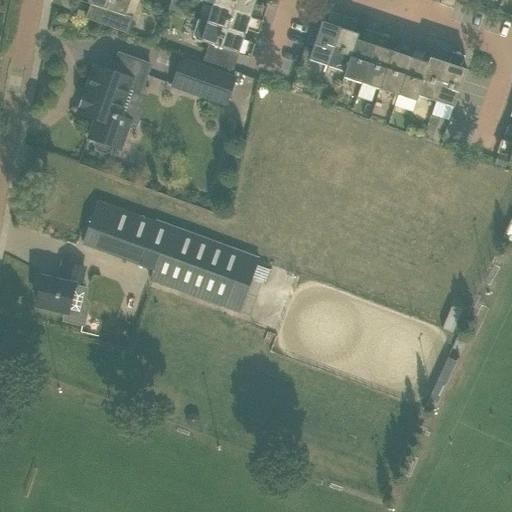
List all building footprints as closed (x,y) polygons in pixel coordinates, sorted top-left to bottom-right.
[(128,33),(139,0),(88,0),(88,3),(101,8),(96,22),(128,33)] [(256,0),(199,0),(213,4),(251,17),(256,0)] [(441,0),(440,4),(454,8),(456,0),(441,0)] [(245,35),(251,17),(213,4),(207,23),(245,35)] [(239,54),(245,35),(207,23),(199,20),(195,35),(193,39),(205,42),(199,59),(227,68),(233,52),(239,54)] [(309,60),(328,66),(340,28),(322,22),(309,60)] [(345,72),(356,39),(358,34),(340,28),(328,66),(345,72)] [(344,77),(361,83),(374,45),(356,39),(345,72),(344,77)] [(361,83),(380,89),(392,51),(374,45),(361,83)] [(396,103),(398,96),(411,58),(392,51),(380,89),(377,97),(396,103)] [(140,94),(147,75),(150,65),(119,54),(112,72),(95,65),(84,95),(83,95),(78,106),(80,107),(78,113),(95,120),(89,139),(97,142),(96,146),(98,150),(106,153),(110,151),(111,147),(120,150),(131,120),(119,116),(129,90),(140,94)] [(416,101),(418,95),(429,63),(411,58),(398,96),(416,101)] [(418,95),(436,101),(448,64),(430,58),(429,63),(418,95)] [(182,59),(173,84),(172,86),(226,105),(236,79),(182,59)] [(454,107),(465,75),(467,70),(448,64),(436,101),(454,107)] [(99,201),(85,238),(84,237),(82,242),(84,243),(154,269),(150,281),(240,314),(259,259),(99,201)] [(83,268),(64,263),(59,281),(43,277),(36,305),(69,313),(73,294),(76,286),(79,287),(83,268)] [(437,406),(457,361),(448,357),(429,402),(437,406)]
